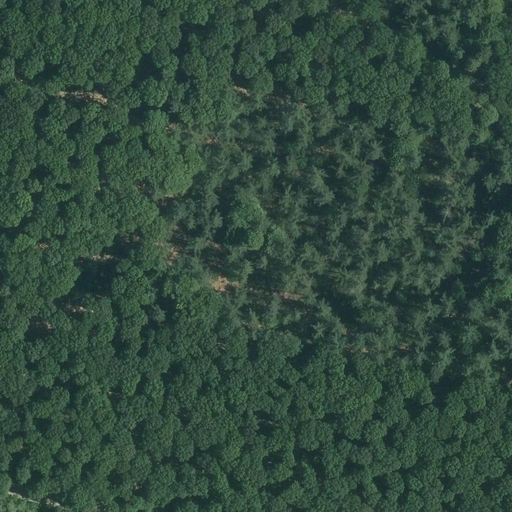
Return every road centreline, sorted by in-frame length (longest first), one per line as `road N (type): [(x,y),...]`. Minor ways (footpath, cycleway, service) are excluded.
road 1 (track): [(483,76),(323,0)]
road 2 (track): [(511,147),(483,76),(511,14)]
